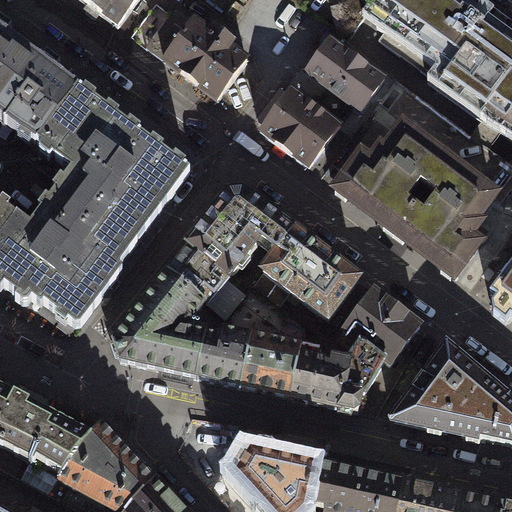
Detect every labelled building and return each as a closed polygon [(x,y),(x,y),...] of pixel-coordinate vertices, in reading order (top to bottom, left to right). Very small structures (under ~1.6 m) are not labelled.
[(69,0),(119,36),(147,0),(69,0)] [(476,124),(511,75),(511,32),(468,0),(373,0),(363,14),(447,75),(434,93),(476,124)] [(344,4),(328,7),(333,36),(348,33),(344,4)] [(171,18),(147,50),(164,63),(194,24),(180,14),(171,18)] [(210,36),(194,24),(164,63),(218,103),(248,63),(229,50),(233,45),(214,31),(210,36)] [(0,35),(0,120),(36,146),(77,91),(52,73),(0,35)] [(380,82),(326,42),(303,72),(357,113),(370,95),(380,82)] [(511,75),(476,124),(511,149),(511,75)] [(77,91),(36,146),(72,172),(30,230),(15,219),(0,239),(0,287),(2,289),(16,298),(13,302),(24,311),(30,304),(40,311),(43,308),(77,332),(190,176),(183,171),(185,167),(176,160),(173,164),(160,154),(163,150),(152,143),(150,147),(138,138),(140,134),(130,127),(128,130),(119,124),(116,121),(119,117),(108,109),(105,113),(92,104),(95,100),(85,92),(83,95),(77,91)] [(335,129),(289,93),(258,133),(304,169),(321,147),(335,129)] [(367,165),(359,159),(330,196),(341,204),(345,200),(383,228),(380,232),(392,241),(399,246),(402,243),(440,271),(437,275),(449,284),(476,247),(466,239),(476,225),(473,223),(492,199),(399,130),(381,154),(377,152),(367,165)] [(244,195),(229,197),(187,248),(189,250),(228,281),(229,282),(261,242),(277,255),(294,233),(268,214),(244,195)] [(0,239),(15,219),(0,207),(0,239)] [(294,233),(277,255),(263,274),(314,313),(328,324),(359,282),(294,233)] [(206,308),(228,281),(189,250),(168,276),(205,306),(205,307),(206,308)] [(511,263),(507,269),(482,303),(511,324),(511,263)] [(113,345),(121,365),(190,380),(290,401),(299,358),(301,350),(279,345),(280,341),(256,322),(252,339),(223,334),(222,342),(194,320),(205,307),(205,306),(168,276),(113,345)] [(344,334),(361,347),(385,365),(391,369),(421,329),(374,294),(366,305),(344,334)] [(362,398),(365,398),(385,365),(361,347),(351,361),(327,364),(299,358),(290,401),(330,410),(358,416),(362,398)] [(467,368),(447,352),(426,380),(422,377),(411,392),(415,395),(393,424),(428,432),(427,436),(442,439),(442,435),(467,440),(466,445),(480,448),(481,443),(511,449),(511,406),(508,403),(511,399),(500,389),(497,393),(478,377),(481,373),(470,364),(467,368)] [(3,392),(0,390),(0,449),(29,465),(21,481),(49,495),(59,482),(78,456),(102,428),(101,427),(90,438),(14,398),(3,392)] [(128,511),(155,484),(102,428),(78,456),(59,482),(116,511),(128,511)] [(308,511),(310,507),(318,469),(242,452),(228,475),(262,511),(308,511)] [(318,469),(310,507),(328,511),(327,511),(396,511),(402,487),(361,478),(318,469)] [(180,511),(155,484),(128,511),(180,511)] [(462,511),(465,501),(411,489),(402,487),(396,511),(462,511)] [(511,511),(465,501),(462,511),(511,511)]
